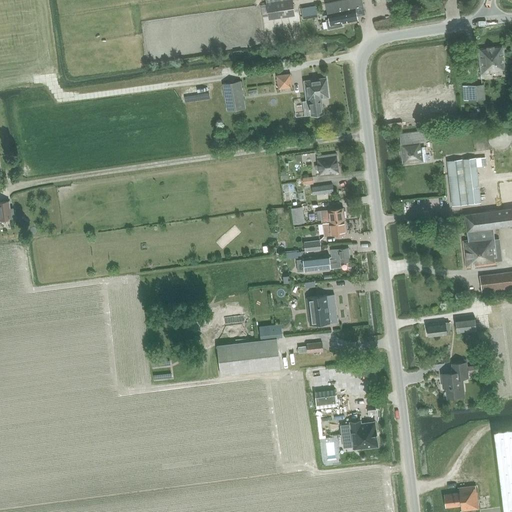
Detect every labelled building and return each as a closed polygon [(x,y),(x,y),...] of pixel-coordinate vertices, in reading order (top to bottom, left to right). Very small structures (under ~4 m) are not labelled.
[(291,0),(266,0),(269,16),(294,13),(291,0)] [(362,0),(340,0),(326,3),(328,10),(330,20),(326,20),(328,29),(342,26),(342,23),(358,20),(357,15),(365,14),(362,2),(362,0)] [(302,9),(303,15),(316,12),(315,6),(302,9)] [(502,46),(483,48),(477,49),(481,74),(497,72),(497,71),(504,70),(502,46)] [(277,75),(277,79),(278,89),(292,87),(290,74),(277,75)] [(309,109),(310,108),(311,116),(323,114),(321,99),(329,98),(326,78),(303,81),(306,100),(309,100),(310,107),(309,107),(309,109)] [(222,84),(227,112),(245,108),(240,81),(222,84)] [(468,87),(469,100),(484,99),(483,86),(468,87)] [(398,135),(403,165),(423,162),(422,148),(420,148),(419,142),(428,141),(427,131),(398,135)] [(316,157),(318,169),(319,169),(319,175),(338,172),(336,154),(316,157)] [(460,205),(481,202),(475,157),(454,160),(460,205)] [(311,188),(313,195),(333,192),(332,185),(311,188)] [(0,219),(11,219),(14,218),(13,208),(9,208),(9,202),(0,203),(0,219)] [(292,209),(293,224),(304,223),(302,207),(292,209)] [(322,219),(323,223),(345,221),(343,208),(321,211),(316,211),(317,220),(322,219)] [(511,209),(464,215),(467,240),(462,241),(466,269),(497,266),(492,229),(511,226),(511,209)] [(345,221),(323,223),(324,235),(346,233),(345,221)] [(319,241),(304,243),(305,252),(320,250),(319,241)] [(332,261),(329,261),(330,270),(341,268),(340,262),(349,261),(348,249),(331,251),(332,261)] [(303,259),(305,273),(330,270),(329,261),(329,256),(303,259)] [(511,271),(481,276),(483,291),(511,287),(511,271)] [(334,294),(306,297),(309,325),(337,322),(334,294)] [(474,317),(455,319),(456,333),(476,331),(474,317)] [(427,325),(428,337),(450,335),(448,322),(427,325)] [(278,369),(275,340),(216,346),(219,375),(278,369)] [(322,352),(321,342),(306,344),(307,353),(322,352)] [(453,373),(442,375),(443,383),(446,382),(447,397),(463,396),(461,380),(468,379),(467,374),(481,372),(480,366),(474,366),(466,367),(466,362),(456,364),(452,364),(453,373)] [(340,377),(342,392),(370,388),(367,367),(346,370),(347,376),(340,377)] [(335,390),(315,392),(317,409),(337,406),(335,390)] [(373,422),(360,424),(360,421),(349,422),(353,449),(360,448),(360,449),(377,447),(378,447),(378,446),(375,423),(375,422),(373,422)] [(511,511),(511,428),(492,431),(501,511),(511,511)] [(474,486),(458,488),(459,493),(444,495),(446,508),(460,506),(461,511),(478,509),(476,492),(475,492),(474,486)]
